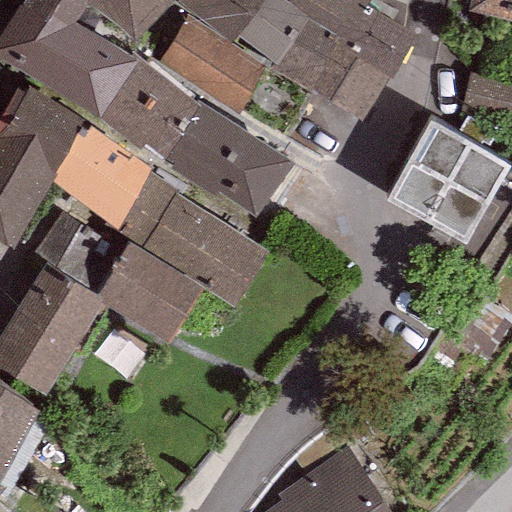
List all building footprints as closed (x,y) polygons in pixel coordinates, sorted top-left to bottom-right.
[(87,3),(83,0),(21,0),(0,32),(0,59),(89,112),(99,116),(138,55),(133,50),(130,54),(73,24),(87,3)] [(83,0),(87,3),(135,38),(170,0),(83,0)] [(286,2),(283,0),(178,0),(230,40),(236,34),(272,64),(307,18),(308,15),(286,2)] [(286,0),(286,2),(308,15),(307,18),(338,37),(334,43),(389,77),(416,33),(365,2),(366,0),(286,0)] [(511,0),(470,0),(469,8),(511,18),(511,0)] [(237,109),(265,65),(187,14),(163,52),(187,67),(183,73),(237,109)] [(338,37),(307,18),(272,64),(269,67),(363,120),(389,77),(334,43),(338,37)] [(200,102),(138,55),(99,116),(161,164),(200,102)] [(511,74),(479,68),(471,110),(511,117),(511,74)] [(0,238),(14,247),(84,119),(27,85),(24,92),(16,88),(0,116),(0,238)] [(294,160),(200,102),(161,164),(254,223),(294,160)] [(468,243),(510,163),(427,120),(385,200),(468,243)] [(267,249),(147,173),(113,226),(233,302),(267,249)] [(201,286),(127,241),(95,294),(104,300),(103,303),(167,342),(201,286)] [(95,294),(42,262),(0,329),(0,369),(44,397),(103,303),(104,300),(95,294)] [(0,472),(37,406),(0,381),(0,472)] [(260,511),(393,511),(346,443),(276,492),(280,498),(260,511)]
